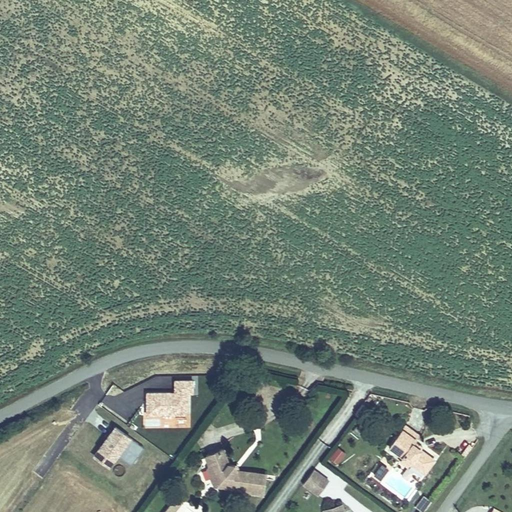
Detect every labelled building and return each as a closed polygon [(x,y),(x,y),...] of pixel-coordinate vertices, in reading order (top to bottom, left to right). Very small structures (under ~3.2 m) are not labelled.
[(144,421),(189,423),(190,395),(194,395),(195,380),(174,380),(174,393),(145,392),(144,421)] [(364,421),(371,411),(361,404),(354,414),(364,421)] [(435,461),(421,450),(414,446),(417,442),(419,437),(404,426),(390,447),(404,459),(402,463),(409,468),(413,465),(419,469),(422,465),(428,469),(435,461)] [(111,471),(120,459),(131,467),(145,449),(115,427),(92,458),(111,471)] [(329,459),(338,465),(346,454),(337,447),(329,459)] [(222,488),(240,491),(243,488),(261,491),(264,476),(239,473),(237,468),(232,467),(226,455),(210,463),(213,471),(211,473),(217,482),(220,482),(222,488)] [(425,473),(428,469),(422,465),(419,469),(425,473)] [(313,469),(302,486),(319,497),(330,481),(313,469)] [(243,488),(240,491),(242,494),(260,497),(261,491),(243,488)] [(422,511),(424,511),(432,502),(425,496),(416,507),(422,511)] [(162,511),(163,511),(171,511),(179,501),(173,497),(162,511)]
